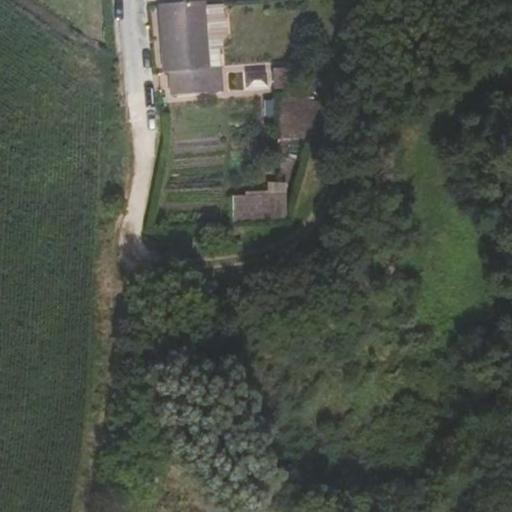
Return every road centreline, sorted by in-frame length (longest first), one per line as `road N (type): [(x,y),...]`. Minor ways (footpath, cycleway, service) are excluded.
road 1 (residential): [(126,0),(136,260)]
road 2 (track): [(89,511),(124,291),(136,260)]
